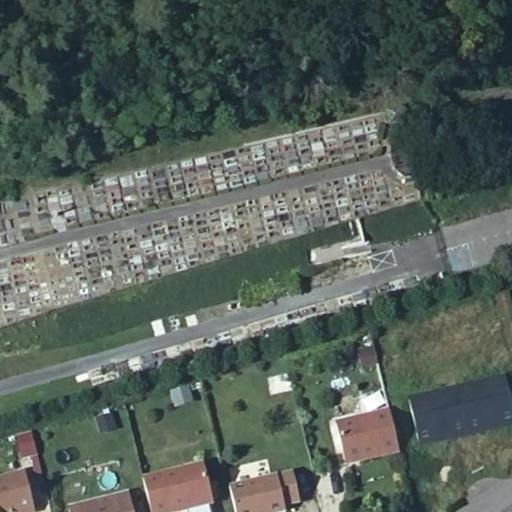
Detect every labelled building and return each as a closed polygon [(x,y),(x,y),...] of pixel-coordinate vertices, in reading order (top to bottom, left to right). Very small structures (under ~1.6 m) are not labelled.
[(418,435),(511,414),(500,368),(407,389),(418,435)] [(397,446),(387,404),(331,416),(341,458),(397,446)] [(32,432),(15,435),(18,457),(36,454),(32,432)] [(142,464),(151,504),(214,490),(204,449),(142,464)] [(16,507),(33,504),(24,458),(0,463),(0,506),(15,504),(16,507)] [(290,464),(232,477),(239,511),(257,511),(282,507),(281,500),(297,497),(290,464)] [(134,511),(128,479),(69,491),(73,511),(134,511)]
